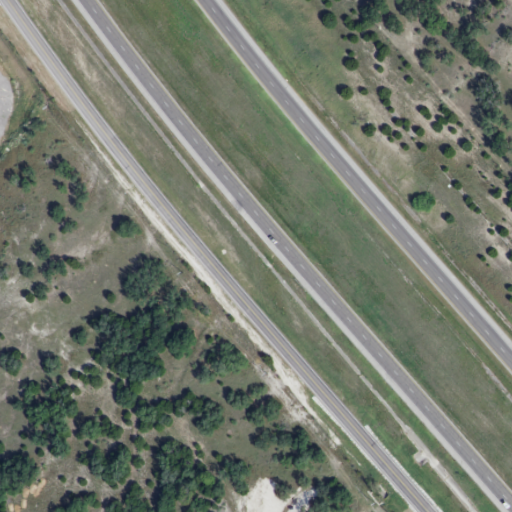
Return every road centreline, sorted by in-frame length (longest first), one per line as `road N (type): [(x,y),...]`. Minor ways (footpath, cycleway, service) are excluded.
road 1 (motorway): [(82,0),(511,510)]
road 2 (tertiary): [(9,0),(203,255),(431,511)]
road 3 (motorway): [(511,364),(342,173),(207,0)]
